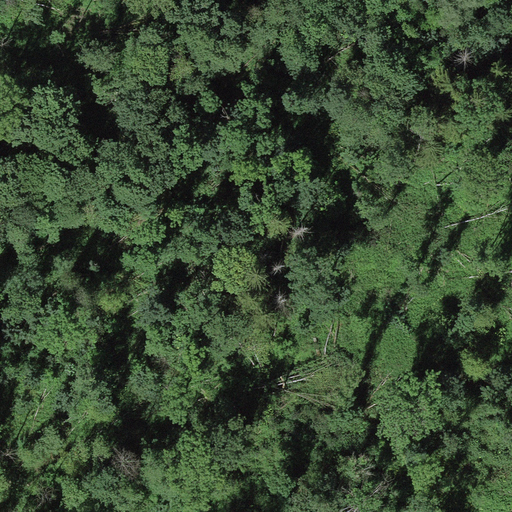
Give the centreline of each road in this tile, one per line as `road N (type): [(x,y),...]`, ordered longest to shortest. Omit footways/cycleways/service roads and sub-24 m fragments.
road 1 (track): [(489,0),(386,176),(198,443),(105,492),(19,511)]
road 2 (track): [(386,176),(46,192)]
